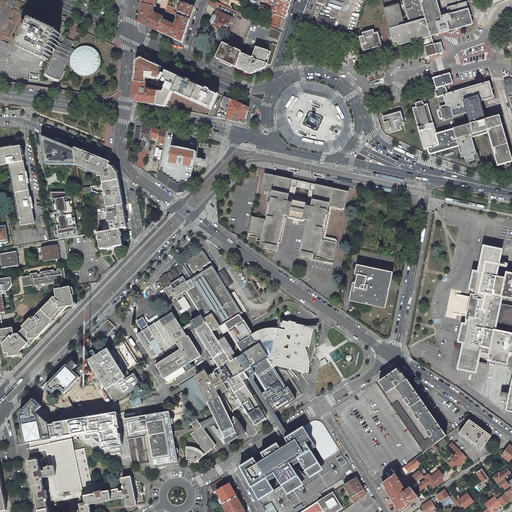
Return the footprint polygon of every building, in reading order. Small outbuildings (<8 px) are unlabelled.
[(163,0),(161,8),(162,8),(166,9),(167,5),(169,0),(163,0)] [(217,9),(220,4),(211,0),(209,0),(208,5),(217,9)] [(261,5),(259,10),(272,14),(276,0),(261,0),(270,3),(269,7),(261,5)] [(276,0),(272,14),(273,14),(282,17),(286,18),(290,4),(276,0)] [(330,0),(329,6),(341,10),(343,2),(334,0),(330,0)] [(423,58),(443,52),(443,51),(441,43),(440,42),(434,44),(431,36),(449,31),(450,33),(454,32),(455,31),(454,29),(473,25),(466,2),(447,7),(447,8),(447,10),(440,12),(436,0),(403,0),(410,23),(405,25),(399,5),(398,4),(384,8),(384,9),(393,42),(394,42),(397,41),(398,44),(399,45),(419,40),(421,48),(420,49),(423,57),(423,58)] [(178,13),(177,15),(178,16),(190,20),(194,7),(181,3),(178,13)] [(317,3),(313,15),(317,16),(321,4),(317,3)] [(154,13),(154,6),(141,4),(140,23),(158,31),(162,19),(163,17),(154,13)] [(216,10),(217,11),(232,18),(226,31),(229,32),(238,12),(235,11),(230,9),(220,4),(217,9),(216,10)] [(175,7),(167,5),(166,9),(165,11),(177,15),(178,13),(174,11),(175,7)] [(221,30),(226,32),(226,31),(232,18),(217,11),(215,15),(213,15),(210,22),(211,23),(214,24),(213,26),(218,28),(221,30)] [(269,25),(279,28),(282,17),(273,14),(269,25)] [(319,15),(316,23),(333,28),(335,20),(319,15)] [(167,22),(162,19),(158,31),(182,42),(190,20),(178,16),(175,25),(167,22)] [(60,32),(32,19),(19,48),(47,61),(51,52),(56,41),(60,32)] [(281,32),(271,28),(268,37),(279,41),(281,32)] [(373,30),(363,33),(362,34),(363,37),(360,37),(360,38),(363,50),(364,51),(381,46),(381,45),(378,33),(377,33),(374,33),(373,30)] [(68,60),(71,61),(71,65),(73,71),(80,76),(88,78),(96,74),(101,66),(101,57),(96,50),(93,48),(88,46),(84,46),(79,48),(76,50),(71,47),(74,41),(66,38),(63,44),(56,41),(51,52),(55,54),(46,75),(46,76),(48,77),(48,78),(53,81),(55,80),(56,81),(58,81),(59,81),(60,79),(61,79),(65,70),(64,69),(67,62),(68,60)] [(266,42),(264,49),(271,51),(267,64),(271,65),(277,45),(266,42)] [(242,52),(223,43),(216,58),(221,60),(232,65),(232,66),(237,68),(241,53),(242,52)] [(250,74),(266,68),(267,64),(271,51),(264,49),(256,47),(252,57),(251,57),(241,53),(237,68),(250,74)] [(160,67),(141,58),(136,61),(134,82),(146,83),(146,78),(149,78),(149,80),(153,80),(153,78),(156,79),(159,79),(160,67)] [(180,76),(160,67),(159,79),(167,83),(162,92),(158,92),(157,105),(165,107),(172,92),(191,100),(211,110),(218,93),(199,84),(180,76)] [(470,124),(454,129),(454,130),(458,146),(461,157),(462,157),(465,156),(466,161),(467,162),(474,160),(474,159),(473,154),(475,153),(476,152),(471,137),(472,136),(473,136),(473,137),(477,136),(487,133),(487,132),(488,132),(498,165),(499,166),(511,162),(511,161),(498,113),(489,115),(490,119),(485,120),(480,101),(493,97),(494,97),(489,82),(470,87),(470,85),(469,85),(465,86),(466,88),(451,93),(449,84),(452,83),(450,74),(449,74),(429,79),(429,80),(431,89),(432,89),(433,89),(435,97),(436,98),(443,95),(446,105),(440,107),(440,108),(440,109),(438,110),(438,111),(440,118),(441,119),(443,119),(443,120),(444,120),(454,117),(452,109),(465,105),(470,124)] [(146,83),(134,82),(133,96),(137,101),(140,102),(149,103),(149,104),(157,105),(158,92),(150,91),(148,90),(145,89),(146,83)] [(226,119),(231,99),(224,96),(220,104),(226,107),(224,115),(216,113),(214,117),(226,119)] [(249,107),(231,99),(226,119),(246,123),(249,107)] [(435,153),(437,152),(438,151),(436,146),(439,145),(436,134),(427,104),(423,105),(423,102),(421,101),(416,103),(415,104),(416,107),(413,108),(413,109),(424,149),(425,149),(428,149),(429,153),(431,154),(435,153)] [(400,112),(383,117),(386,129),(387,130),(390,129),(391,132),(392,132),(401,130),(402,129),(401,126),(404,125),(404,124),(401,112),(400,112)] [(152,128),(142,126),(141,135),(140,140),(143,140),(142,146),(145,147),(144,149),(147,150),(148,144),(152,128)] [(167,131),(152,128),(148,144),(150,145),(152,137),(158,138),(157,142),(164,144),(167,131)] [(436,134),(439,145),(436,146),(438,151),(437,152),(458,146),(454,130),(454,129),(436,134)] [(77,164),(74,148),(62,143),(47,137),(41,135),(46,164),(77,164)] [(21,146),(0,149),(0,163),(8,163),(8,164),(11,164),(22,224),(35,221),(21,146)] [(196,151),(172,147),(169,162),(179,164),(179,163),(183,164),(183,165),(193,167),(196,151)] [(77,164),(100,174),(100,173),(102,174),(103,182),(105,182),(119,179),(118,173),(113,165),(110,164),(110,163),(105,161),(79,150),(74,148),(77,164)] [(136,148),(134,165),(143,170),(145,157),(147,150),(144,149),(139,148),(136,148)] [(163,173),(159,172),(157,179),(170,188),(176,193),(184,192),(188,188),(190,183),(181,181),(179,184),(176,183),(176,181),(172,180),(173,179),(169,178),(169,177),(166,176),(166,175),(162,174),(163,173)] [(404,180),(375,173),(374,176),(404,182),(404,180)] [(321,239),(329,204),(345,208),(348,192),(317,185),(292,180),(265,174),(262,190),(273,192),(267,219),(252,216),(249,233),(263,236),(262,243),(266,244),(265,248),(277,251),(284,215),(289,216),(288,217),(289,217),(289,218),(303,221),(304,220),(304,219),(309,220),(301,256),(313,259),(314,254),(334,259),(337,243),(321,239)] [(123,205),(119,179),(105,182),(103,183),(105,192),(107,207),(123,205)] [(401,195),(402,192),(372,185),(372,188),(401,195)] [(68,192),(54,192),(54,196),(51,196),(52,200),(55,200),(56,203),(53,204),(54,213),(57,212),(58,216),(55,217),(56,226),(59,225),(60,229),(57,230),(59,239),(76,236),(74,227),(77,227),(76,218),(73,218),(72,215),(75,214),(73,205),(70,205),(70,202),(73,201),(71,196),(69,196),(68,192)] [(123,205),(107,207),(109,217),(107,217),(108,222),(110,221),(111,230),(120,228),(127,227),(123,205)] [(0,243),(9,242),(6,225),(0,225),(0,243)] [(111,230),(98,232),(100,249),(123,245),(120,228),(111,230)] [(57,244),(42,247),(44,261),(60,258),(57,244)] [(511,273),(507,273),(505,278),(497,276),(502,250),(492,248),(484,246),(478,272),(473,271),(469,289),(473,290),(471,297),(467,317),(466,324),(462,323),(458,342),(463,343),(458,369),(476,373),(479,356),(489,358),(488,360),(507,364),(509,353),(511,353),(511,383),(506,410),(511,410),(511,273)] [(312,358),(313,354),(313,353),(314,351),(314,349),(315,346),(315,341),(315,338),(315,335),(315,332),(315,328),(314,325),(314,324),(309,325),(308,324),(288,319),(279,317),(276,328),(273,328),(270,328),(267,329),(264,329),(260,330),(257,332),(256,332),(252,334),(240,315),(242,313),(226,287),(231,285),(224,274),(220,277),(213,265),(203,250),(177,266),(178,267),(159,279),(159,281),(164,289),(167,287),(174,298),(176,297),(184,309),(180,311),(184,318),(186,316),(188,320),(189,319),(191,323),(192,322),(220,368),(209,376),(205,370),(196,376),(228,443),(246,432),(232,410),(242,404),(256,425),(267,418),(242,379),(245,378),(246,380),(249,380),(250,377),(249,377),(248,376),(255,372),(271,398),(267,400),(275,412),(296,399),(288,387),(286,388),(273,368),(277,365),(296,370),(297,370),(303,374),(305,372),(309,373),(309,370),(309,368),(310,362),(312,358)] [(16,251),(1,254),(3,268),(19,265),(16,251)] [(363,267),(357,266),(356,271),(355,275),(354,283),(353,287),(352,292),(350,300),(351,301),(359,302),(361,303),(362,303),(364,303),(367,304),(371,305),(372,305),(376,306),(379,306),(385,308),(386,302),(387,299),(388,294),(389,290),(389,287),(390,285),(390,282),(391,280),(391,279),(392,273),(386,272),(385,271),(383,271),(381,271),(376,270),(374,269),(373,269),(372,269),(368,268),(363,267)] [(27,276),(21,277),(23,287),(32,285),(66,279),(64,269),(57,271),(57,273),(55,273),(54,270),(40,272),(41,276),(38,276),(37,274),(27,276)] [(0,299),(3,299),(2,294),(7,293),(6,291),(8,291),(12,284),(11,277),(7,278),(5,282),(1,279),(0,279),(0,299)] [(66,279),(32,285),(32,287),(37,286),(37,287),(45,286),(45,285),(54,283),(54,284),(61,283),(61,282),(66,281),(66,279)] [(5,354),(6,357),(12,356),(21,355),(20,352),(21,352),(31,341),(32,343),(51,324),(49,322),(54,317),(56,318),(60,314),(67,307),(74,306),(73,295),(72,295),(71,287),(55,290),(56,297),(55,298),(54,297),(36,316),(32,320),(31,318),(24,325),(26,326),(18,334),(14,335),(13,328),(0,329),(0,338),(0,339),(3,342),(5,354)] [(187,336),(172,312),(137,334),(152,358),(171,346),(175,353),(156,365),(164,379),(187,365),(188,367),(187,368),(187,369),(187,370),(188,370),(189,371),(189,370),(194,368),(194,367),(194,366),(194,365),(193,365),(192,365),(191,365),(190,363),(201,356),(188,336),(187,336)] [(116,327),(108,319),(93,334),(101,342),(116,327)] [(334,363),(344,357),(338,348),(329,354),(334,363)] [(87,362),(97,378),(113,403),(139,386),(132,375),(123,381),(122,380),(125,379),(106,350),(97,356),(94,357),(87,362)] [(67,365),(46,386),(53,393),(56,389),(61,389),(65,393),(80,377),(73,370),(78,365),(73,361),(68,366),(67,365)] [(431,437),(435,443),(445,436),(446,436),(402,372),(401,373),(398,370),(392,374),(391,373),(379,381),(387,392),(393,388),(394,389),(397,388),(404,399),(407,405),(408,404),(415,414),(414,414),(418,419),(427,431),(426,432),(430,437),(431,437)] [(180,386),(198,410),(203,408),(207,405),(194,377),(180,386)] [(29,443),(51,439),(49,425),(49,423),(46,422),(48,417),(45,414),(42,415),(41,412),(40,413),(38,410),(41,407),(42,407),(34,399),(28,405),(29,406),(21,414),(26,439),(25,439),(26,444),(29,443)] [(397,401),(391,405),(405,425),(413,436),(424,452),(432,446),(435,443),(431,437),(430,437),(425,441),(397,401)] [(21,414),(29,406),(28,405),(19,413),(25,439),(26,439),(21,414)] [(45,414),(48,417),(48,414),(41,407),(38,410),(40,413),(41,412),(42,415),(45,414)] [(56,424),(49,425),(51,439),(71,436),(72,436),(77,439),(79,435),(86,434),(87,440),(94,438),(94,440),(102,445),(103,449),(123,445),(117,412),(56,423),(56,424)] [(132,465),(140,464),(141,470),(144,469),(166,465),(165,461),(176,460),(167,412),(124,419),(132,465)] [(460,432),(482,449),(490,437),(468,420),(467,422),(467,421),(466,423),(460,432)] [(201,425),(200,427),(215,446),(217,444),(201,425)] [(192,458),(195,462),(207,452),(215,446),(200,427),(196,430),(196,431),(193,434),(193,436),(192,438),(190,438),(188,438),(187,433),(184,433),(187,445),(187,459),(192,458)] [(256,461),(242,470),(257,497),(273,487),(267,477),(274,473),(281,483),(291,476),(293,475),(291,471),(295,469),(291,462),(295,460),(301,470),(306,467),(314,462),(308,452),(313,449),(303,431),(290,440),(285,443),(286,445),(279,450),(277,448),(263,456),(265,459),(260,462),(257,463),(256,461)] [(46,450),(50,466),(54,466),(56,475),(52,476),(55,492),(59,491),(60,495),(64,494),(64,496),(69,495),(68,493),(83,490),(82,486),(92,484),(84,448),(74,450),(71,436),(51,439),(29,443),(32,453),(46,450)] [(453,453),(456,455),(460,451),(458,448),(452,443),(447,448),(452,453),(453,453)] [(509,462),(511,457),(511,446),(509,445),(504,451),(501,456),(509,462)] [(458,466),(467,457),(460,451),(456,455),(451,459),(458,466)] [(409,472),(420,463),(416,458),(408,464),(404,466),(409,472)] [(29,461),(34,486),(43,484),(42,478),(52,476),(56,475),(54,466),(50,466),(45,467),(46,470),(42,471),(42,469),(40,469),(38,459),(29,461)] [(508,467),(506,465),(497,472),(498,473),(493,477),(498,483),(504,478),(511,473),(507,468),(508,467)] [(403,476),(409,472),(404,466),(400,470),(403,476)] [(484,482),(488,479),(481,469),(476,473),(482,482),(483,483),(484,482)] [(439,471),(431,477),(437,485),(442,482),(440,479),(444,476),(439,471)] [(420,472),(407,482),(410,487),(418,481),(424,477),(420,472)] [(400,511),(419,498),(412,489),(410,487),(402,492),(400,489),(404,487),(395,473),(382,483),(400,511)] [(433,488),(437,485),(431,477),(428,474),(424,477),(426,479),(417,486),(420,490),(429,483),(433,488)] [(119,488),(110,490),(112,499),(126,496),(128,507),(137,505),(131,476),(122,478),(124,490),(119,491),(119,488)] [(364,489),(356,477),(355,478),(344,485),(345,487),(352,497),(354,502),(355,502),(358,500),(366,494),(364,489)] [(214,492),(216,490),(225,485),(221,478),(210,485),(214,492)] [(505,489),(509,486),(507,482),(505,480),(504,478),(498,483),(501,486),(502,485),(505,489)] [(490,482),(490,481),(488,479),(484,482),(483,483),(482,482),(481,483),(481,482),(477,485),(481,490),(486,486),(486,485),(490,482)] [(216,490),(223,503),(237,496),(229,483),(225,485),(216,490)] [(44,490),(43,484),(34,486),(39,510),(48,508),(46,498),(48,498),(46,490),(44,490)] [(496,491),(492,494),(495,497),(501,505),(502,506),(511,499),(511,500),(511,488),(511,489),(501,497),(499,495),(496,491)] [(91,511),(90,504),(112,499),(110,490),(103,492),(103,490),(95,492),(95,493),(85,496),(86,502),(80,503),(81,508),(82,511),(81,511),(91,511)] [(445,490),(437,495),(444,506),(452,500),(450,497),(445,490)] [(336,511),(342,508),(332,492),(320,500),(315,503),(305,509),(301,511),(336,511)] [(459,500),(465,508),(474,502),(467,493),(459,500)] [(222,504),(226,511),(245,511),(237,496),(223,503),(222,504)] [(453,496),(450,497),(452,500),(459,511),(462,511),(458,505),(458,504),(453,496)] [(497,508),(501,505),(495,497),(486,504),(489,508),(492,511),(494,511),(498,510),(497,508)] [(72,510),(81,508),(80,503),(79,499),(70,501),(71,504),(72,510)] [(432,511),(435,511),(437,509),(435,507),(430,500),(422,506),(426,511),(432,511)]
